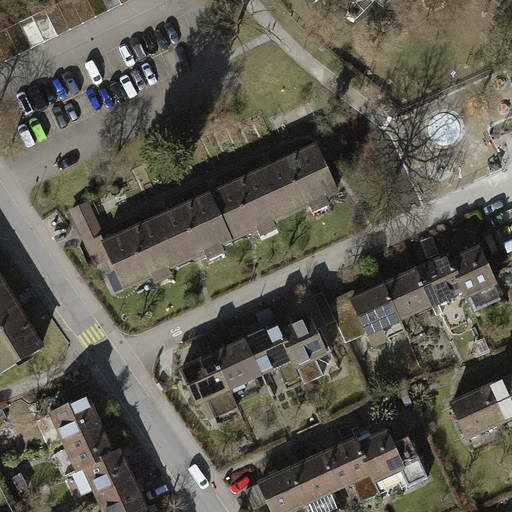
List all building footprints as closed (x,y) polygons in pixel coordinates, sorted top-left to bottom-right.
[(68,0),(0,33),(0,64),(132,0),(68,0)] [(318,143),(265,168),(287,215),(310,204),(314,213),(331,205),(327,196),(339,191),(318,143)] [(265,168),(212,192),(234,239),(260,228),(263,236),(278,229),(275,221),(287,215),(265,168)] [(212,192),(159,217),(181,264),(204,253),(208,261),(226,253),(222,245),(234,239),(212,192)] [(100,274),(117,266),(106,241),(88,203),(71,211),(100,274)] [(159,217),(106,241),(117,266),(128,288),(154,276),(158,283),(172,276),(169,269),(181,264),(159,217)] [(464,244),(449,251),(465,289),(475,309),(501,298),(495,284),(500,281),(483,242),(467,250),(464,244)] [(449,251),(418,265),(435,302),(465,289),(449,251)] [(418,265),(384,279),(401,317),(412,342),(427,335),(416,310),(435,302),(418,265)] [(0,306),(17,296),(0,267),(0,306)] [(384,279),(333,302),(350,340),(367,332),(374,349),(390,342),(383,325),(401,317),(384,279)] [(48,347),(17,296),(0,306),(0,372),(2,375),(48,347)] [(293,314),(278,321),(305,381),(320,375),(313,358),(329,351),(312,312),(296,319),(293,314)] [(278,321),(247,334),(264,372),(279,365),(289,388),(305,381),(278,321)] [(247,334),(213,349),(230,386),(264,372),(247,334)] [(213,349),(180,364),(196,401),(230,386),(213,349)] [(511,371),(484,384),(501,421),(511,416),(511,371)] [(484,384),(450,399),(467,436),(501,421),(484,384)] [(90,394),(50,412),(63,441),(103,422),(90,394)] [(103,422),(63,441),(76,469),(84,466),(116,451),(103,422)] [(371,430),(355,437),(375,481),(407,467),(390,428),(373,435),(371,430)] [(355,437),(325,450),(341,488),(353,483),(361,500),(379,492),(375,481),(355,437)] [(116,451),(84,466),(97,494),(137,476),(124,448),(116,451)] [(325,450),(291,465),(307,503),(311,511),(329,511),(337,509),(330,493),(341,488),(325,450)] [(291,465),(244,486),(252,504),(265,498),(271,511),(286,511),(307,503),(291,465)] [(137,476),(97,494),(105,511),(133,511),(150,504),(137,476)]
